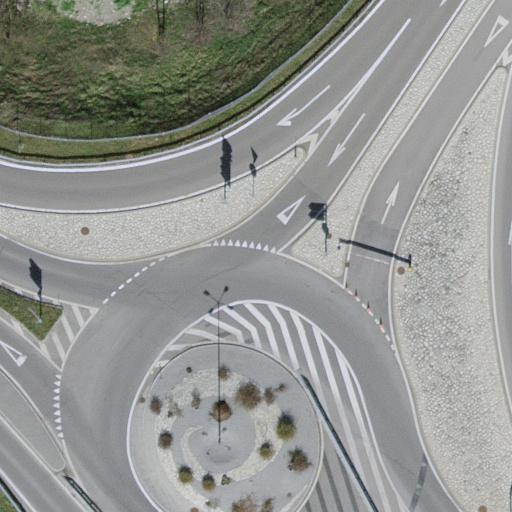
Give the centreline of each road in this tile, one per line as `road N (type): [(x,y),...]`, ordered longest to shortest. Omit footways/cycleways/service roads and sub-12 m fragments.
road 1 (motorway): [(408,18),(287,122),(204,168),(112,188),(0,182)]
road 2 (motorway): [(361,341),(374,244),(403,171),(511,18)]
road 3 (motorway): [(408,18),(306,194),(212,278)]
road 4 (secondary): [(433,511),(361,341)]
road 5 (secondary): [(170,292),(52,277),(0,256)]
road 6 (secondary): [(361,341),(331,309),(290,284),(212,278)]
road 7 (secondary): [(170,292),(129,326),(106,359),(92,419)]
road 8 (secondary): [(0,341),(92,419)]
